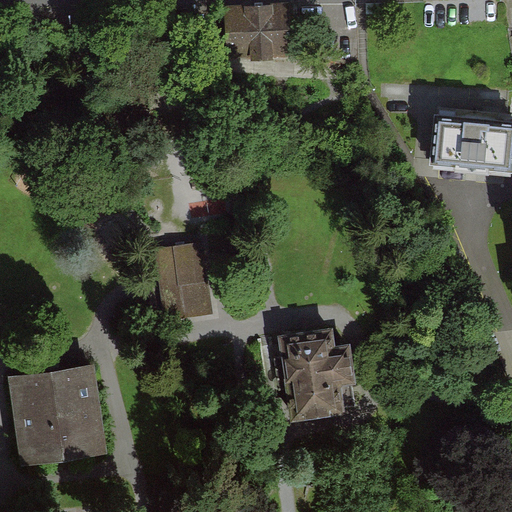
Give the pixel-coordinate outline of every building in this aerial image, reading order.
[(297,4),(229,7),(231,55),(299,51),(297,4)] [(472,119),(445,117),(440,165),(511,171),(511,123),(493,121),(493,118),(472,116),(472,119)] [(201,245),(162,251),(172,314),(211,308),(201,245)] [(328,325),(279,330),(287,412),(340,407),(337,379),(351,377),(347,339),(330,341),(328,325)] [(89,369),(14,380),(26,459),(101,447),(89,369)]
